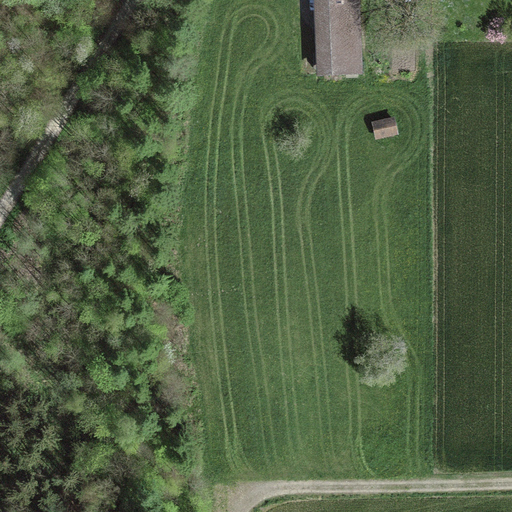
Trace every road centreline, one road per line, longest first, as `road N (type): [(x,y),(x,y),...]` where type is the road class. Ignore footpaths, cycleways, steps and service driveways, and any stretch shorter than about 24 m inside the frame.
road 1 (track): [(511,484),(291,486),(260,495),(242,511)]
road 2 (track): [(120,0),(0,212)]
